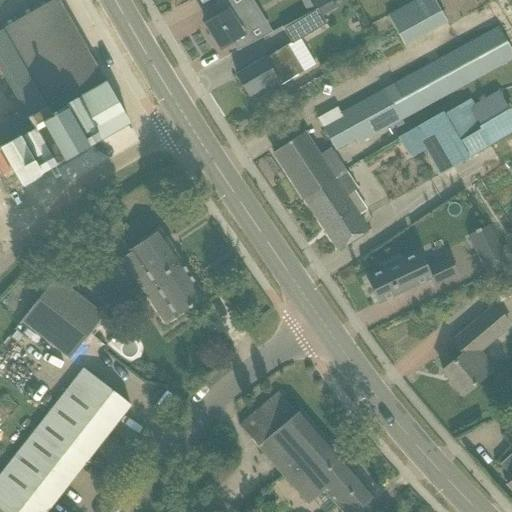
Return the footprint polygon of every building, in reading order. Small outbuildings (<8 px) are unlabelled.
[(14,175),(21,186),(129,124),(58,0),(54,0),(40,8),(0,30),(0,73),(26,119),(14,127),(10,119),(0,124),(0,151),(5,161),(0,163),(0,174),(4,180),(14,175)] [(221,14),(205,24),(220,49),(233,42),(238,50),(270,34),(250,0),(225,0),(216,6),(221,14)] [(308,0),(314,9),(331,0),(308,0)] [(434,0),(414,0),(387,15),(403,46),(447,23),(434,0)] [(291,44),(291,45),(300,40),(325,25),(316,9),(282,27),(291,44)] [(357,145),(511,60),(511,52),(497,26),(372,95),(340,113),(342,117),(323,128),(335,151),(354,140),(357,145)] [(291,45),(291,44),(287,45),(272,55),(264,59),(253,65),(236,75),(249,96),(266,86),(275,81),(279,87),(303,72),(315,65),(300,40),(291,45)] [(471,100),(416,129),(425,146),(440,174),(481,150),(511,132),(511,117),(497,91),(474,105),(471,100)] [(273,153),(304,200),(334,180),(345,173),(346,172),(330,148),(320,155),(304,132),(290,142),(273,153)] [(334,180),(304,200),(337,250),(354,239),(367,229),(345,196),(356,189),(345,173),(334,180)] [(490,226),(469,236),(477,253),(498,243),(490,226)] [(204,298),(173,251),(173,250),(173,249),(172,250),(165,241),(166,240),(166,239),(165,239),(159,230),(129,251),(132,254),(121,261),(136,285),(147,277),(175,318),(204,298)] [(367,278),(379,303),(429,279),(433,286),(457,275),(449,258),(425,270),(417,254),(400,262),(398,258),(383,265),(385,269),(367,278)] [(511,276),(490,286),(498,303),(511,296),(511,276)] [(54,279),(21,321),(68,357),(102,316),(54,279)] [(451,343),(452,345),(461,355),(442,371),(462,395),(478,382),(493,369),(478,352),(510,325),(494,306),(451,343)] [(83,369),(48,413),(0,474),(0,510),(2,511),(46,511),(130,405),(83,369)] [(345,511),(356,511),(360,509),(375,496),(299,410),(296,413),(278,392),(240,425),(305,499),(321,484),(345,511)] [(511,492),(511,453),(498,466),(511,480),(506,485),(511,492)]
